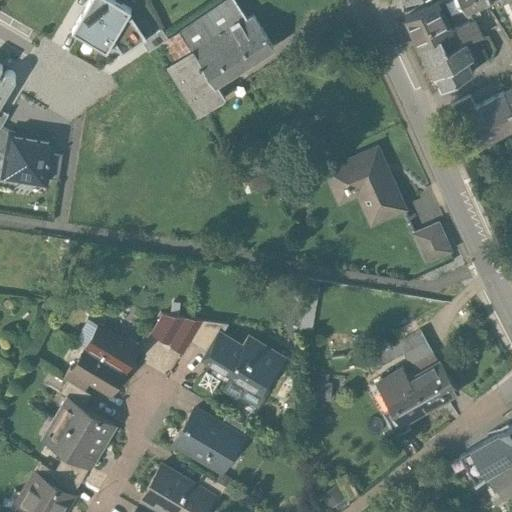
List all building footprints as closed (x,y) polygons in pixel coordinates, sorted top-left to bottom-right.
[(115,0),(89,0),(72,30),(106,50),(109,45),(120,51),(122,54),(146,38),(129,12),(130,9),(115,0)] [(231,26),(252,60),(271,48),(250,16),(245,19),(233,0),(223,0),(163,41),(174,61),(166,65),(196,117),(221,100),(212,85),(216,83),(194,48),(231,26)] [(466,13),(458,0),(450,0),(439,6),(452,30),(473,19),(469,11),(466,13)] [(458,0),(466,13),(469,11),(487,4),(484,0),(458,0)] [(439,6),(438,4),(405,21),(419,47),(439,36),(452,30),(439,6)] [(446,50),(464,40),(483,35),(474,18),(473,19),(452,30),(439,36),(446,50)] [(252,60),(231,26),(194,48),(216,83),(252,60)] [(439,36),(419,47),(440,86),(473,68),(468,59),(473,57),(464,40),(446,50),(439,36)] [(0,108),(14,85),(16,78),(14,72),(10,71),(6,73),(2,78),(0,77),(0,71),(3,66),(0,64),(0,108)] [(511,74),(511,75),(511,77),(511,84),(503,89),(511,106),(511,74)] [(511,124),(511,106),(503,89),(477,104),(471,93),(448,105),(470,146),(511,124)] [(92,98),(83,120),(110,131),(119,108),(92,98)] [(9,114),(0,108),(0,127),(1,127),(9,114)] [(1,127),(0,127),(0,151),(6,155),(10,132),(1,127)] [(6,155),(3,177),(49,185),(50,177),(53,155),(56,139),(10,132),(6,155)] [(403,206),(375,147),(324,170),(333,189),(345,184),(347,188),(348,187),(351,194),(358,192),(372,221),(403,206)] [(59,179),(63,156),(53,155),(50,177),(59,179)] [(268,171),(249,180),(256,193),(274,185),(268,171)] [(448,250),(437,224),(415,233),(427,259),(448,250)] [(164,315),(153,334),(181,350),(201,320),(164,315)] [(397,330),(401,337),(418,327),(413,320),(397,330)] [(126,370),(140,346),(125,336),(123,339),(100,325),(87,347),(126,370)] [(286,356),(249,335),(244,344),(221,331),(205,360),(231,375),(224,386),(258,405),(286,356)] [(410,380),(439,362),(421,332),(374,359),(384,375),(402,365),(410,380)] [(111,395),(126,370),(87,347),(73,370),(72,372),(89,381),(111,395)] [(456,391),(439,362),(410,380),(402,365),(384,375),(377,380),(403,422),(456,391)] [(84,391),(89,381),(72,372),(73,370),(70,368),(63,379),(68,381),(84,391)] [(332,395),(331,371),(312,371),(313,396),(332,395)] [(84,391),(68,381),(60,395),(65,398),(67,395),(85,406),(91,395),(84,391)] [(85,406),(67,395),(65,398),(41,438),(65,452),(89,466),(91,467),(116,424),(85,406)] [(220,423),(195,408),(174,444),(222,472),(243,436),(241,435),(220,423)] [(225,414),(220,423),(241,435),(246,426),(225,414)] [(480,459),(488,472),(511,458),(511,424),(478,444),(486,456),(480,459)] [(89,466),(65,452),(55,469),(79,483),(89,466)] [(511,458),(488,472),(503,494),(511,489),(511,458)] [(73,492),(79,483),(55,469),(41,461),(36,471),(73,492)] [(195,483),(162,463),(141,498),(163,511),(201,511),(211,496),(213,493),(195,483)] [(73,492),(34,470),(9,511),(63,511),(74,493),(73,492)] [(232,477),(222,472),(216,482),(224,487),(226,488),(232,477)] [(201,473),(195,483),(213,493),(211,496),(217,499),(224,487),(216,482),(201,473)] [(329,505),(345,498),(338,482),(322,490),(329,505)]
